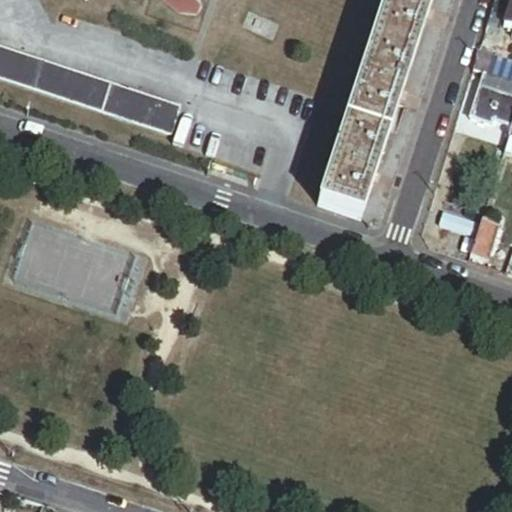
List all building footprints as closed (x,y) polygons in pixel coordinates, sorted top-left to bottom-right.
[(379,0),(313,208),(356,223),(428,0),(379,0)] [(511,0),(509,0),(499,32),(511,36),(511,0)] [(182,112),(0,51),(0,83),(173,141),(182,112)] [(511,71),(474,60),(469,76),(483,81),(511,90),(511,71)] [(510,133),(511,125),(511,90),(483,81),(469,126),(488,132),(490,127),(510,133)] [(511,158),(511,143),(507,142),(503,155),(511,158)] [(473,235),(438,224),(434,238),(468,249),(473,235)] [(479,231),(468,267),(480,271),(482,266),(488,267),(497,236),(479,231)]
